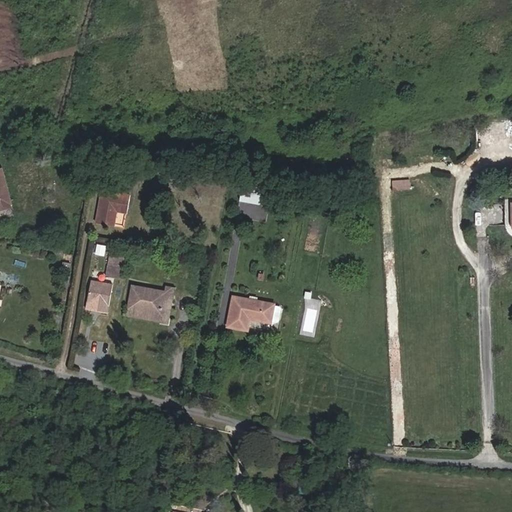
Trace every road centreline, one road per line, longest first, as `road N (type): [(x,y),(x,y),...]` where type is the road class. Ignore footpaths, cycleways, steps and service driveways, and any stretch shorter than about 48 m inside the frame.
road 1 (unclassified): [(0,358),(334,450),(511,467)]
road 2 (track): [(487,465),(485,269),(461,243),(466,176),(476,158)]
